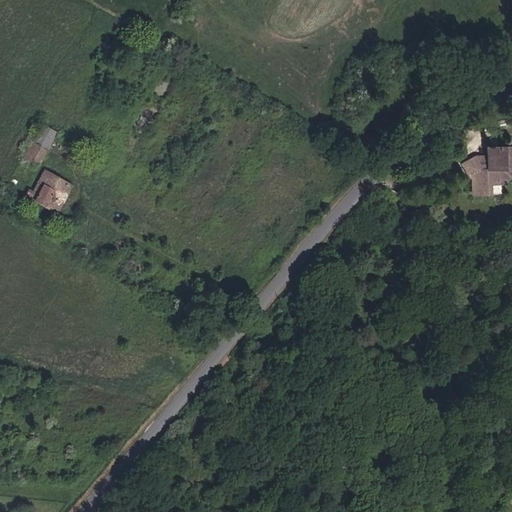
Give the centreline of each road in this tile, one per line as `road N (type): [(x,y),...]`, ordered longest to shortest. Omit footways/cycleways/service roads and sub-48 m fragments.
road 1 (unclassified): [(511,52),(386,161),(83,511)]
road 2 (unknown): [(262,304),(114,224)]
